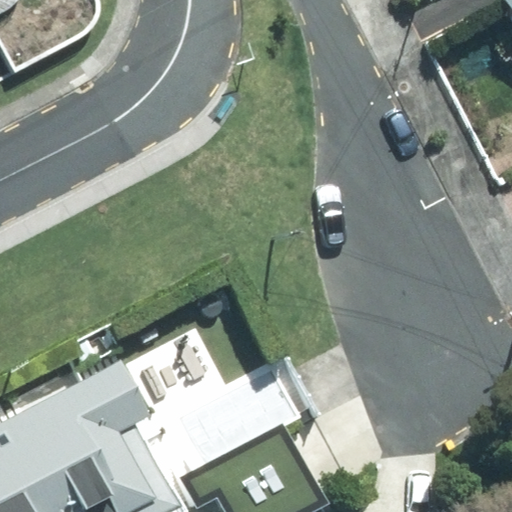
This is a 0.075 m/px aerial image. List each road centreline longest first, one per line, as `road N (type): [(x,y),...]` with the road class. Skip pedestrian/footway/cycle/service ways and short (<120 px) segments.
road 1 (residential): [(322,0),(426,328)]
road 2 (residential): [(186,0),(185,26),(148,101),(0,185)]
